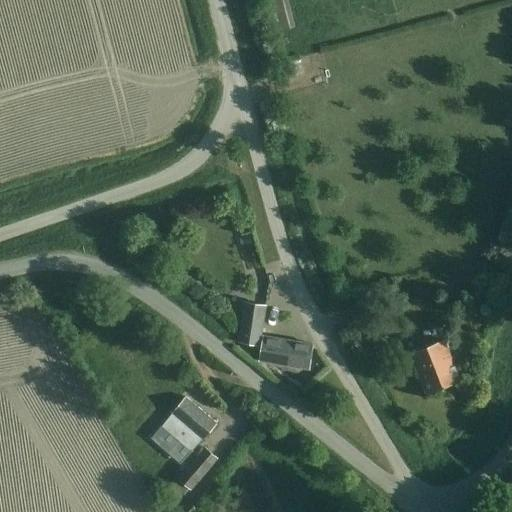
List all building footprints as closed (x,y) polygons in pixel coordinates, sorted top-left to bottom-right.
[(271,0),(279,31),(294,27),(287,0),(271,0)] [(306,379),(311,344),(262,336),(262,337),(260,337),(265,305),(245,302),(239,342),(260,345),(259,358),(294,363),(292,377),(306,379)] [(445,340),(442,341),(411,353),(427,394),(460,380),(445,340)] [(128,441),(136,434),(129,425),(157,400),(150,393),(114,426),(128,441)] [(185,396),(160,425),(190,451),(215,422),(185,396)] [(216,458),(205,449),(178,479),(189,489),(216,458)] [(195,511),(197,510),(189,502),(177,511),(195,511)]
